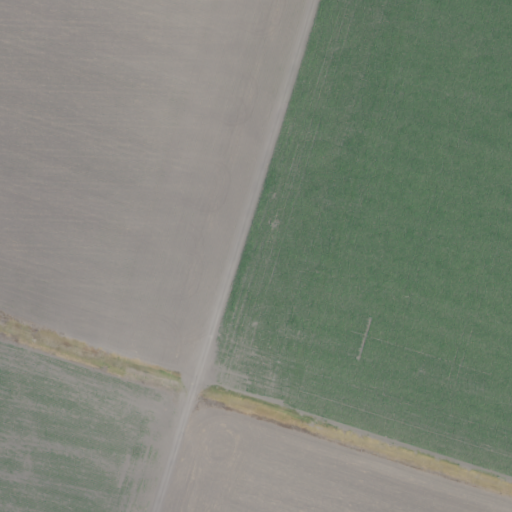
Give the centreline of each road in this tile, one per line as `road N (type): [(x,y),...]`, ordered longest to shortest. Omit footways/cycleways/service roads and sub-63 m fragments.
road 1 (residential): [(511,511),(0,351)]
road 2 (residential): [(156,511),(311,0)]
